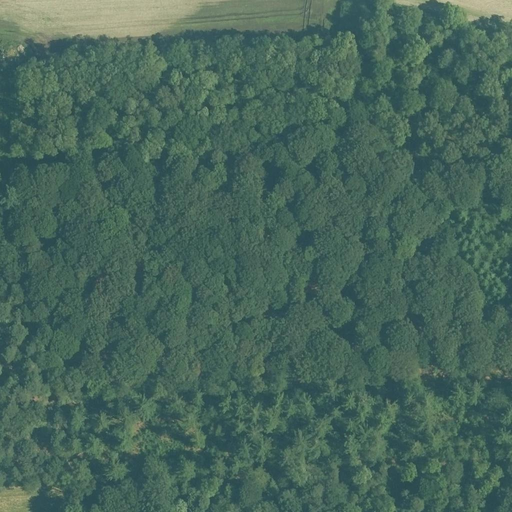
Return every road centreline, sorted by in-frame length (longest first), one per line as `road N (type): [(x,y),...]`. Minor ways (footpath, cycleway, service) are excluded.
road 1 (track): [(511,366),(53,392),(17,233)]
road 2 (track): [(511,449),(69,479),(53,392),(0,391)]
